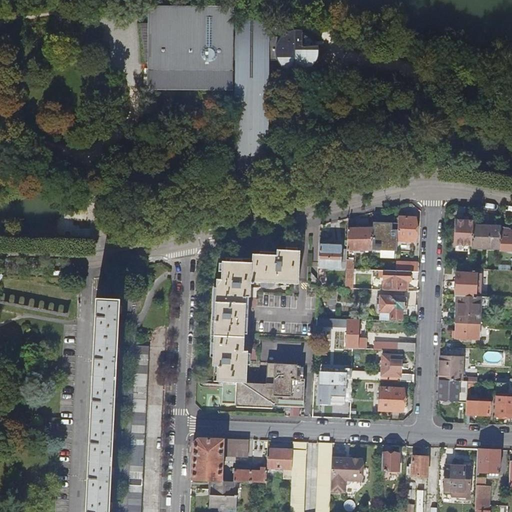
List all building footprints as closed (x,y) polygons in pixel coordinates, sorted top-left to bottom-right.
[(145,62),(147,62),(147,90),(232,92),(232,61),(235,61),(235,95),(234,105),(268,98),(268,90),(269,62),(278,62),(279,65),(284,70),(290,73),(297,74),(304,73),(310,70),(314,65),(318,59),(319,53),(318,47),(313,47),(302,47),(302,36),(301,32),(297,31),(292,32),(292,30),(274,30),(274,38),(269,38),(269,19),(235,18),(235,37),(232,37),(233,8),(148,6),(148,24),(140,24),(145,62)] [(311,34),(301,32),(302,36),(302,47),(313,47),(318,47),(311,34)] [(268,98),(234,105),(233,146),(233,159),(233,192),(267,192),(268,148),(268,134),(268,98)] [(181,177),(147,194),(151,203),(152,205),(187,189),(185,184),(181,177)] [(416,218),(399,217),(398,226),(398,240),(415,241),(416,218)] [(455,245),(472,246),(473,225),(473,221),(456,220),(455,245)] [(500,226),(473,225),(472,246),(472,247),(500,249),(500,230),(500,226)] [(378,250),(397,250),(398,240),(398,226),(379,226),(378,250)] [(373,228),(348,228),(347,249),(347,250),(372,250),(373,228)] [(511,230),(500,230),(500,249),(500,250),(511,250),(511,230)] [(346,259),(347,250),(347,249),(342,249),(342,245),(319,245),(319,266),(346,267),(346,259)] [(216,381),(223,381),(246,382),(247,352),(244,352),(246,296),(250,297),(250,283),(253,281),(298,283),(300,250),(276,249),(276,255),(252,254),(251,262),(222,261),(221,280),(216,280),(213,366),(216,367),(216,381)] [(410,272),(418,272),(419,263),(403,262),(402,271),(410,272)] [(373,277),(373,289),(383,290),(384,270),(380,270),(380,278),(373,277)] [(410,281),(410,272),(402,271),(384,270),(383,290),(405,291),(405,280),(409,281),(410,281)] [(510,270),(499,270),(498,270),(498,277),(509,278),(510,270)] [(455,296),(458,296),(475,296),(476,282),(476,276),(476,274),(456,273),(455,296)] [(4,277),(0,275),(0,304),(72,318),(73,312),(0,297),(4,277)] [(404,297),(382,296),(381,311),(391,311),(391,318),(402,319),(402,311),(403,311),(404,297)] [(458,296),(456,323),(457,323),(479,324),(479,307),(480,297),(475,296),(458,296)] [(489,297),(480,297),(479,307),(488,307),(489,297)] [(86,511),(110,511),(120,299),(96,298),(86,511)] [(358,320),(346,319),(346,323),(345,348),(365,349),(365,339),(358,339),(358,320)] [(480,324),(479,324),(457,323),(457,338),(479,339),(480,324)] [(398,344),(375,343),(375,350),(403,351),(403,343),(398,343),(398,344)] [(403,343),(403,351),(415,351),(416,343),(403,343)] [(137,346),(129,511),(143,511),(151,347),(137,346)] [(351,378),(414,381),(414,374),(401,374),(401,355),(382,355),(382,372),(352,371),(351,378)] [(439,380),(459,381),(462,381),(463,357),(440,356),(439,380)] [(266,382),(246,382),(223,381),(222,403),(304,407),(305,379),(303,379),(303,367),(301,367),(301,366),(298,366),(298,363),(267,362),(266,382)] [(346,373),(321,372),(320,402),(345,403),(346,373)] [(459,381),(439,380),(439,399),(459,399),(459,381)] [(509,383),(496,382),(495,416),(511,416),(511,397),(510,397),(510,395),(508,395),(509,383)] [(404,389),(380,388),(379,410),(403,411),(404,389)] [(477,395),(467,395),(467,414),(489,415),(489,402),(488,402),(477,402),(477,399),(477,395)] [(248,439),(199,437),(193,442),(191,480),(210,480),(222,481),(222,475),(225,475),(225,472),(222,472),(223,456),(248,457),(248,439)] [(303,511),(306,442),(293,441),(293,450),(292,476),(290,511),(303,511)] [(332,453),(333,443),(320,442),(317,511),(330,511),(331,491),(332,453)] [(270,461),(267,461),(267,468),(284,468),(284,476),(292,476),(293,450),(270,449),(270,461)] [(500,450),(478,449),(477,471),(499,472),(500,450)] [(400,453),(383,452),(382,470),(399,471),(400,453)] [(346,453),(332,453),(331,491),(345,491),(345,485),(347,485),(348,485),(349,485),(350,484),(351,483),(352,483),(352,482),(352,481),(353,481),(353,480),(361,480),(362,459),(359,459),(358,458),(353,458),(352,458),(346,458),(346,453)] [(412,456),(412,460),(412,470),(412,475),(428,475),(428,457),(412,456)] [(248,469),(235,468),(234,481),(265,483),(266,468),(266,467),(249,466),(248,469)] [(471,467),(446,466),(445,491),(453,491),(452,496),(469,496),(471,467)] [(477,477),(476,485),(485,485),(485,478),(477,477)] [(409,478),(408,499),(424,499),(424,489),(422,489),(423,479),(409,478)] [(233,481),(222,481),(210,480),(210,490),(213,490),(213,494),(210,494),(209,506),(218,506),(218,510),(226,511),(227,506),(236,506),(236,496),(235,496),(235,487),(233,487),(233,481)] [(489,511),(486,511),(486,505),(488,505),(489,485),(485,485),(476,485),(475,511),(489,511)]
